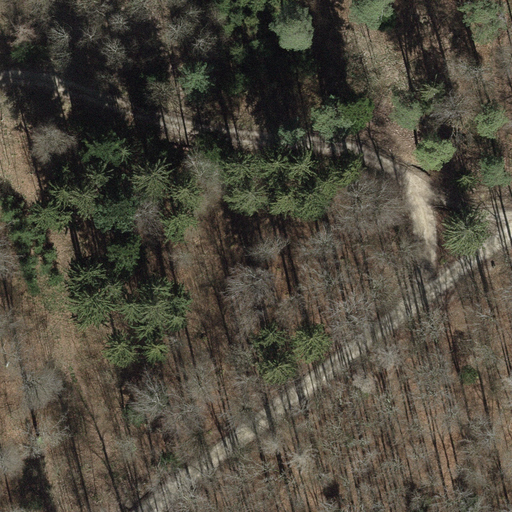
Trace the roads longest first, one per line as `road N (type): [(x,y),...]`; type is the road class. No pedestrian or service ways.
road 1 (track): [(424,294),(422,193),(348,146),(204,135),(43,81),(0,79)]
road 2 (track): [(511,229),(145,511)]
